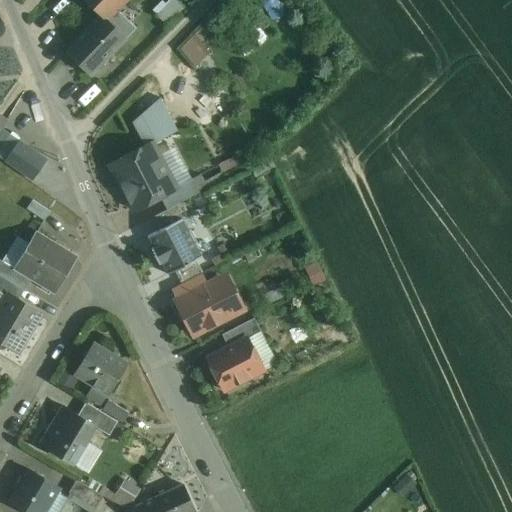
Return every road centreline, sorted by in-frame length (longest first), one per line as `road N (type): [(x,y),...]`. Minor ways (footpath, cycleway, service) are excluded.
road 1 (residential): [(8,0),(118,274)]
road 2 (residential): [(118,274),(237,511)]
road 3 (residential): [(0,438),(89,291),(118,274)]
